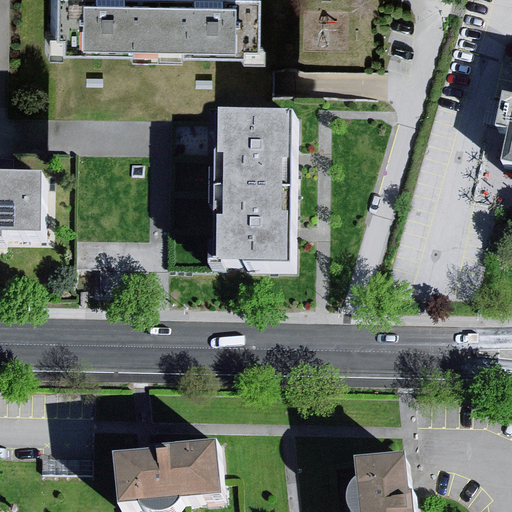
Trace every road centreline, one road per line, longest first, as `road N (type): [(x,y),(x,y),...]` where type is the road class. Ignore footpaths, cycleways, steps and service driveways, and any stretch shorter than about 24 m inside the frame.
road 1 (tertiary): [(0,344),(356,350)]
road 2 (tertiary): [(356,350),(511,370)]
road 3 (tertiary): [(511,336),(356,350)]
